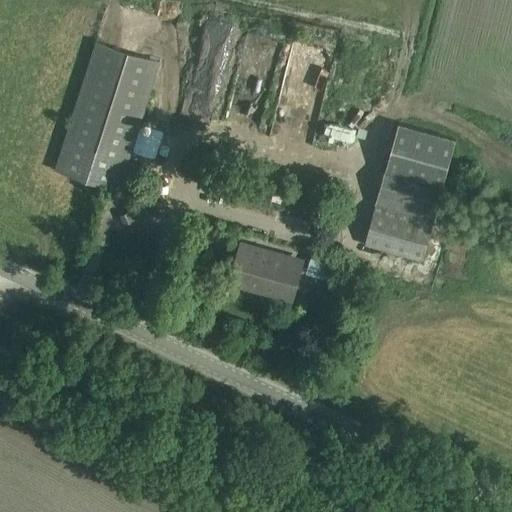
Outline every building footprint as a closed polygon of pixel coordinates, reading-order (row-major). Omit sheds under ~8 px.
[(253,93),(276,37),(253,27),(218,111),(244,121),(255,94),(253,93)] [(127,192),(136,164),(126,161),(157,60),(93,40),(53,169),(127,192)] [(347,102),(337,112),(346,120),(355,111),(347,102)] [(423,260),(457,141),(399,124),(365,243),(423,260)] [(264,181),(266,198),(277,197),(275,179),(264,181)] [(290,306),(302,267),(260,255),(262,251),(240,244),(229,284),(262,294),(261,298),(290,306)] [(313,256),(308,272),(330,279),(335,263),(313,256)]
